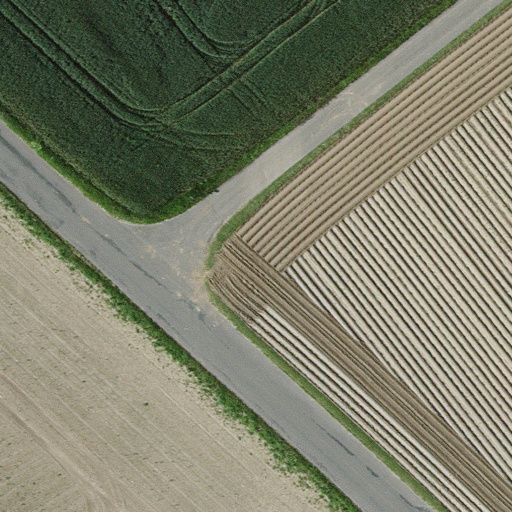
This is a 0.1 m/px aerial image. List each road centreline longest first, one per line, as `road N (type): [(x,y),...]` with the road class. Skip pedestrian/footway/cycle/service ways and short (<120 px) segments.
road 1 (unclassified): [(482,0),(138,267)]
road 2 (unclassified): [(401,511),(138,267)]
road 3 (unclassified): [(138,267),(0,139)]
